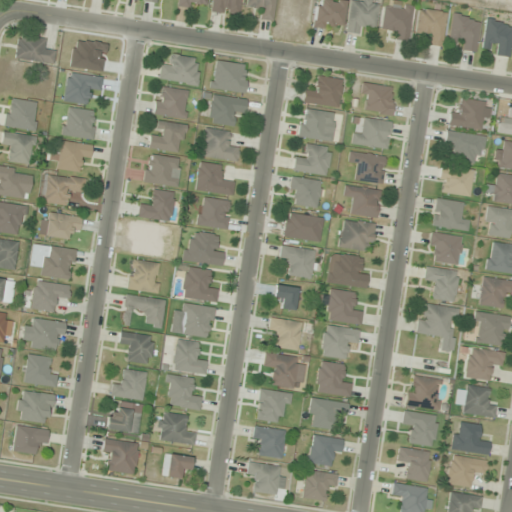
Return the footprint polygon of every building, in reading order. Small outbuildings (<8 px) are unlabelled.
[(197,9),(198,3),(205,4),(205,0),(177,0),(177,6),(197,9)] [(239,15),(240,0),(212,0),(211,11),(239,15)] [(246,0),(245,5),(263,8),(261,18),(272,20),(275,0),(246,0)] [(339,31),(344,2),(331,0),(315,0),(312,26),(339,31)] [(350,0),(345,32),(363,35),(365,26),(375,28),(379,1),(374,0),(350,0)] [(380,28),(390,29),(389,39),(409,41),(412,5),(383,2),(380,28)] [(441,47),(446,13),(418,9),(414,33),(429,35),(428,45),(441,47)] [(479,19),(452,15),(447,47),(475,51),(479,19)] [(481,52),(509,56),(511,32),(511,23),(485,20),(481,52)] [(45,40),(16,37),(14,59),(52,63),(54,51),(44,50),(45,40)] [(160,64),(159,80),(197,84),(200,59),(171,56),(170,65),(160,64)] [(244,93),(248,65),(214,61),(210,89),(244,93)] [(100,77),(66,73),(63,102),(86,104),(88,94),(98,95),(100,77)] [(303,103),(338,107),(341,80),(317,77),(316,87),(305,86),(303,103)] [(394,87),(361,85),(360,111),(392,113),(394,87)] [(188,92),(158,86),(153,114),(183,119),(188,92)] [(246,100),(211,95),(208,123),(232,126),(233,116),(243,117),(246,100)] [(32,131),(36,103),(8,98),(3,126),(32,131)] [(480,131),(485,103),(462,99),(460,110),(451,108),(448,125),(480,131)] [(62,135),(92,140),(96,112),(66,108),(62,135)] [(498,124),(497,133),(511,135),(511,108),(511,109),(509,125),(498,124)] [(330,141),(334,114),(302,109),(298,137),(330,141)] [(362,134),(352,133),(351,144),(387,149),(390,122),(363,119),(362,134)] [(148,148),(180,153),(184,125),(152,121),(148,148)] [(238,144),(229,143),(230,132),(204,130),(201,157),(236,161),(238,144)] [(10,146),(8,162),(30,165),(34,138),(3,133),(1,145),(10,146)] [(88,164),(91,146),(59,141),(55,169),(77,172),(79,162),(88,164)] [(511,169),(511,142),(500,142),(500,169),(511,169)] [(326,176),(330,148),(306,145),(305,155),(295,153),(293,171),(326,176)] [(381,184),(385,157),(349,152),(348,161),(357,163),(354,180),(381,184)] [(175,187),(178,159),(147,155),(143,182),(175,187)] [(194,190),(230,196),(233,178),(222,177),(224,167),(198,163),(194,190)] [(0,196),(28,199),(30,177),(22,177),(23,169),(0,167),(0,196)] [(472,171),(441,167),(437,193),(469,196),(472,171)] [(71,196),(82,198),(85,180),(48,173),(42,202),(69,207),(71,196)] [(511,175),(497,174),(495,185),(487,184),(485,200),(511,203),(511,175)] [(322,182),(294,177),(288,203),(316,209),(322,182)] [(350,214),(376,217),(379,190),(345,186),(343,197),(352,197),(350,214)] [(149,208),(139,207),(137,217),(169,221),(173,193),(151,190),(149,208)] [(229,202),(201,198),(197,226),(226,229),(229,202)] [(432,227),(467,230),(468,220),(460,219),(461,202),(434,200),(432,227)] [(0,233),(23,233),(23,204),(0,203),(0,233)] [(483,234),(510,238),(511,227),(511,210),(487,207),(483,234)] [(318,243),(322,219),(286,213),(282,236),(318,243)] [(80,229),(80,216),(46,216),(46,238),(68,238),(68,229),(80,229)] [(369,253),(375,225),(343,219),(338,247),(369,253)] [(217,236),(195,232),(194,241),(185,239),(182,260),(220,266),(222,250),(214,249),(217,236)] [(427,261),(457,265),(461,238),(431,233),(427,261)] [(17,242),(0,239),(0,267),(14,269),(17,242)] [(485,271),(511,274),(511,244),(489,242),(485,271)] [(71,280),(75,250),(44,246),(40,276),(71,280)] [(288,257),(286,276),(313,279),(315,250),(280,247),(279,256),(288,257)] [(360,257),(339,255),(338,264),(329,263),(327,284),(365,288),(367,272),(359,271),(360,257)] [(158,293),(161,264),(130,260),(127,290),(158,293)] [(181,299),(215,302),(216,291),(207,290),(209,270),(184,268),(181,299)] [(430,299),(453,302),(457,272),(425,268),(423,278),(433,279),(430,299)] [(478,305),(499,308),(501,298),(511,299),(511,289),(511,281),(482,277),(478,305)] [(0,302),(10,304),(14,281),(0,279),(0,302)] [(30,308),(54,312),(57,295),(67,296),(69,286),(34,281),(30,308)] [(294,310),(297,288),(274,286),(273,297),(282,298),(281,309),(294,310)] [(327,321),(360,324),(361,314),(352,313),(354,293),(324,289),(322,309),(328,310),(327,321)] [(164,301),(125,295),(121,321),(129,322),(131,309),(144,311),(142,324),(160,327),(164,301)] [(452,351),(458,309),(420,303),(415,334),(443,338),(442,350),(452,351)] [(209,338),(213,308),(183,304),(179,334),(209,338)] [(508,317),(475,311),(470,341),(503,347),(508,317)] [(11,315),(0,313),(0,342),(7,344),(11,315)] [(276,337),(275,348),(297,351),(301,323),(270,318),(267,336),(276,337)] [(21,338),(31,339),(30,348),(59,352),(63,323),(33,319),(31,328),(23,327),(21,338)] [(359,329),(324,326),(321,356),(346,359),(347,340),(357,341),(359,329)] [(126,361),(148,364),(152,337),(120,332),(118,348),(127,349),(126,361)] [(198,343),(175,340),(171,370),(204,375),(206,363),(196,362),(198,343)] [(502,354),(469,347),(463,377),(488,382),(491,364),(500,366),(502,354)] [(292,388),(297,359),(265,353),(263,364),(273,366),(269,384),(292,388)] [(48,359),(27,355),(22,382),(53,387),(56,371),(47,369),(48,359)] [(341,385),(344,366),(319,361),(313,391),(348,397),(350,386),(341,385)] [(110,396),(142,400),(145,373),(125,370),(123,380),(113,379),(110,396)] [(163,395),(170,396),(169,406),(198,410),(200,398),(191,397),(194,379),(166,375),(163,395)] [(437,412),(442,381),(409,376),(404,406),(437,412)] [(486,401),(488,388),(464,386),(461,414),(492,417),(494,401),(486,401)] [(290,394),(259,389),(255,420),(276,423),(277,414),(286,415),(290,394)] [(53,395),(18,391),(15,420),(49,424),(53,395)] [(347,404),(311,398),(306,425),(333,430),(335,419),(344,420),(347,404)] [(141,405),(119,402),(117,418),(107,416),(105,429),(137,434),(141,405)] [(402,425),(410,425),(408,444),(434,447),(437,416),(403,412),(402,425)] [(187,415),(159,413),(156,441),(193,445),(194,435),(185,434),(187,415)] [(451,451),(486,455),(488,440),(479,440),(480,425),(454,422),(451,451)] [(11,451),(33,454),(35,445),(45,446),(47,430),(15,426),(11,451)] [(252,437),(260,438),(258,456),(281,460),(285,431),(253,427),(252,437)] [(328,467),(330,457),(338,458),(341,440),(312,435),(307,463),(328,467)] [(138,444),(103,439),(102,450),(110,451),(108,471),(134,475),(138,444)] [(427,482),(430,452),(398,448),(396,466),(406,467),(404,479),(427,482)] [(190,470),(190,456),(162,456),(162,477),(180,477),(180,470),(190,470)] [(474,470),(485,471),(486,460),(450,456),(447,485),(472,488),(474,470)] [(253,494),(282,494),(282,476),(276,476),(276,464),(247,464),(247,478),(253,478),(253,494)] [(300,498),(322,501),(324,490),(333,491),(336,475),(305,470),(300,498)] [(398,511),(422,511),(426,489),(393,483),(391,494),(401,496),(398,511)] [(446,511),(478,511),(480,497),(449,492),(446,511)]
